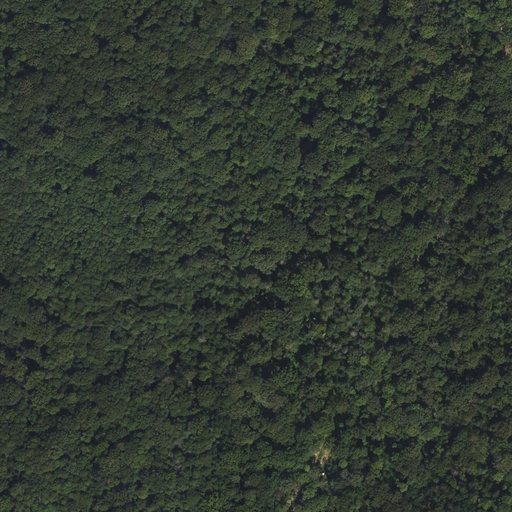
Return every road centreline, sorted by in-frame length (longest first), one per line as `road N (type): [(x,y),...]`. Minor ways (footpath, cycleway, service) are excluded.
road 1 (track): [(286,511),(511,100)]
road 2 (track): [(406,0),(511,85)]
